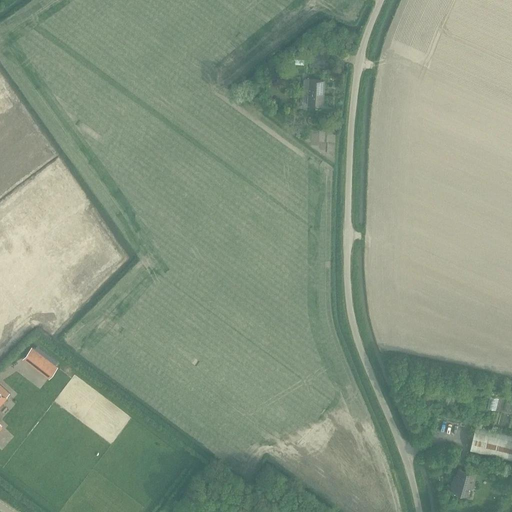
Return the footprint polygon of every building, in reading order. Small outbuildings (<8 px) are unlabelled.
[(310,66),(324,67),(325,47),(311,46),(310,66)] [(323,105),(324,80),(304,79),(303,94),(308,95),(308,104),(323,105)] [(0,192),(48,157),(0,93),(0,192)] [(0,355),(33,323),(43,316),(49,324),(121,259),(85,211),(85,201),(57,163),(0,205),(0,355)] [(57,367),(44,357),(37,367),(49,377),(57,367)] [(0,428),(2,426),(0,424),(0,404),(7,397),(6,397),(9,393),(0,384),(0,428)] [(469,452),(511,461),(511,434),(475,426),(469,452)] [(470,486),(472,486),(476,474),(458,469),(455,481),(453,480),(451,489),(468,494),(470,486)]
